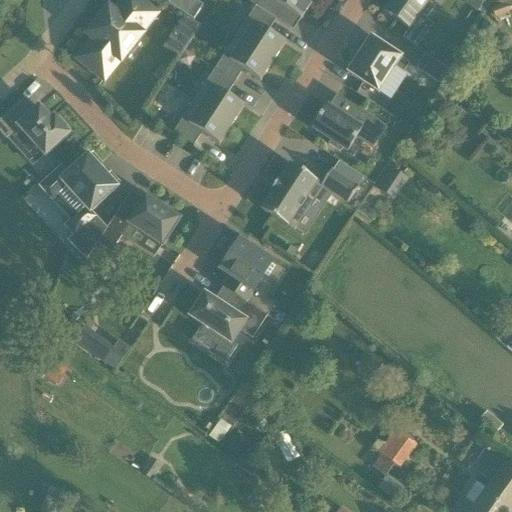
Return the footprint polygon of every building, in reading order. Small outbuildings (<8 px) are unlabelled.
[(91,42),(80,56),(87,61),(86,63),(98,73),(99,71),(107,77),(125,54),(129,57),(128,59),(129,60),(140,45),(140,44),(138,46),(134,42),(156,15),(136,0),(124,0),(118,8),(115,12),(107,5),(82,36),(91,42)] [(191,0),(170,0),(167,5),(192,22),(202,7),(191,0)] [(268,0),(253,0),(251,4),(255,7),(275,20),(283,9),(269,0),(268,0)] [(310,0),(268,0),(269,0),(283,9),(300,20),(312,1),(310,0)] [(395,0),(386,15),(411,30),(420,16),(427,20),(436,6),(429,2),(430,0),(395,0)] [(459,0),(477,13),(486,0),(459,0)] [(247,20),(267,33),(275,20),(255,7),(247,20)] [(247,20),(234,39),(272,63),(284,44),(267,33),(247,20)] [(234,39),(222,57),(242,71),(260,82),(272,63),(234,39)] [(350,69),(347,74),(378,94),(395,68),(403,74),(409,64),(370,39),(359,55),(356,53),(347,67),(350,69)] [(424,55),(415,69),(440,85),(449,71),(424,55)] [(214,70),(234,84),(242,71),(229,62),(222,57),(214,70)] [(214,70),(205,83),(226,96),(234,84),(214,70)] [(193,102),(231,127),(243,108),(226,96),(205,83),(193,102)] [(21,102),(0,121),(0,134),(6,140),(9,137),(13,141),(20,135),(40,157),(43,155),(45,157),(69,135),(67,133),(69,130),(59,119),(56,122),(54,120),(51,122),(38,108),(32,114),(21,102)] [(219,145),(231,127),(193,102),(181,121),(201,134),(219,145)] [(356,139),(373,150),(386,128),(360,111),(353,123),(327,106),(312,130),(330,142),(328,145),(340,153),(342,149),(347,153),(356,139)] [(181,121),(173,134),(193,147),(201,134),(188,125),(181,121)] [(52,201),(66,189),(84,209),(65,227),(74,237),(69,242),(77,252),(86,259),(106,230),(91,214),(118,189),(115,187),(118,184),(110,176),(108,178),(97,167),(100,165),(92,156),(90,158),(87,156),(67,175),(61,168),(39,187),(52,201)] [(331,171),(321,187),(348,204),(358,189),(357,188),(363,179),(338,163),(332,172),(331,171)] [(288,225),(292,228),(315,193),(310,190),(316,182),(289,164),(279,179),(278,179),(268,193),(270,194),(260,209),(286,227),(288,225)] [(166,212),(145,199),(134,216),(121,208),(97,245),(111,254),(121,238),(130,244),(137,232),(161,248),(178,221),(175,219),(177,216),(167,210),(166,212)] [(357,219),(381,234),(390,218),(373,208),(366,204),(357,219)] [(266,281),(262,278),(272,263),(260,256),(262,253),(252,247),(250,249),(239,242),(219,271),(230,278),(223,288),(237,298),(267,317),(275,305),(258,294),(266,281)] [(189,318),(204,328),(194,344),(208,353),(219,337),(230,344),(239,331),(251,340),(267,317),(237,298),(228,311),(203,295),(189,318)] [(101,337),(89,353),(104,363),(115,347),(101,337)] [(370,355),(357,371),(374,384),(386,368),(370,355)] [(274,359),(262,373),(270,379),(282,365),(274,359)] [(397,433),(381,456),(400,469),(416,447),(397,433)] [(473,507),(460,498),(450,511),(511,511),(511,466),(506,462),(494,454),(486,449),(476,462),(478,474),(491,483),(473,507)]
